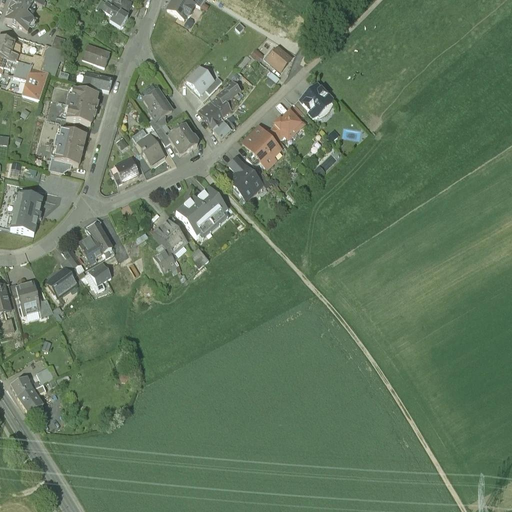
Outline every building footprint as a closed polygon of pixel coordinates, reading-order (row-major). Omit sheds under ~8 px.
[(27,3),(21,0),(11,0),(11,1),(13,2),(9,8),(11,9),(8,13),(11,15),(5,25),(17,32),(18,31),(27,36),(33,25),(31,23),(34,17),(28,14),(32,6),(27,3)] [(45,5),(35,0),(28,0),(29,0),(27,3),(32,6),(41,11),(45,5)] [(133,6),(125,3),(124,6),(106,0),(106,6),(107,7),(119,16),(120,15),(128,20),(133,6)] [(186,3),(181,0),(174,0),(166,13),(183,23),(186,19),(187,20),(189,19),(190,17),(191,14),(192,12),(190,11),(193,7),(186,3)] [(205,1),(204,0),(187,0),(186,3),(193,7),(199,11),(205,1)] [(105,8),(99,7),(96,12),(103,16),(105,14),(103,12),(105,8)] [(119,16),(107,7),(105,8),(103,12),(105,14),(112,19),(109,23),(121,30),(128,20),(120,15),(119,16)] [(65,44),(55,40),(51,51),(61,55),(65,44)] [(14,47),(0,42),(0,62),(5,64),(18,69),(48,78),(52,79),(56,70),(42,65),(34,62),(33,64),(17,59),(16,60),(10,58),(14,47)] [(109,57),(87,49),(82,62),(104,70),(109,57)] [(51,51),(47,50),(42,65),(56,70),(61,55),(51,51)] [(277,51),(272,56),(269,53),(263,60),(270,66),(272,68),(273,67),(280,74),(290,62),(277,51)] [(18,69),(5,64),(4,68),(11,70),(10,71),(16,73),(18,69)] [(48,78),(18,69),(16,73),(13,82),(26,86),(21,99),(39,105),(48,78)] [(199,70),(186,84),(200,97),(213,83),(199,70)] [(235,70),(229,77),(236,83),(242,76),(235,70)] [(279,81),(271,74),(268,79),(276,85),(279,81)] [(112,83),(86,76),(83,87),(109,94),(112,83)] [(225,92),(211,103),(222,118),(230,112),(237,104),(231,99),(238,93),(232,85),(224,91),(225,92)] [(73,92),(54,87),(46,122),(60,125),(75,129),(76,124),(66,122),(68,112),(65,111),(68,100),(71,101),(73,92)] [(316,89),(310,94),(310,96),(306,99),(305,98),(299,105),(309,115),(308,117),(312,121),(316,120),(330,107),(332,102),(328,98),(326,99),(316,89)] [(83,94),(73,92),(71,101),(68,100),(65,111),(68,112),(66,122),(76,124),(91,127),(92,121),(94,121),(96,115),(93,114),(94,110),(96,111),(98,105),(96,104),(97,97),(93,96),(83,94)] [(158,92),(143,102),(150,112),(148,113),(153,121),(155,124),(161,120),(172,113),(158,92)] [(309,115),(299,105),(305,98),(304,97),(293,107),(294,108),(303,118),(304,119),(309,115)] [(211,103),(198,112),(212,132),(219,127),(216,122),(222,118),(211,103)] [(294,108),(289,114),(290,116),(291,115),(298,123),(303,118),(294,108)] [(290,116),(285,121),(283,119),(274,128),(284,138),(286,140),(295,132),(296,134),(303,127),(298,123),(291,115),(290,116)] [(161,120),(155,124),(153,121),(148,125),(154,133),(155,134),(161,130),(165,127),(161,120)] [(46,122),(44,121),(36,158),(51,161),(51,160),(54,161),(56,153),(53,152),(56,141),(59,142),(61,132),(58,131),(60,125),(46,122)] [(219,127),(212,132),(219,142),(234,129),(229,123),(227,121),(219,127)] [(284,138),(274,128),(269,133),(271,136),(279,143),(284,138)] [(168,140),(161,130),(155,134),(161,144),(165,149),(170,145),(167,141),(168,140)] [(168,140),(167,141),(170,145),(171,146),(179,158),(186,153),(189,153),(196,148),(197,145),(194,140),(191,139),(184,130),(168,140)] [(267,140),(258,130),(242,146),(251,155),(259,164),(266,171),(275,163),(272,160),(279,153),(267,140)] [(86,138),(61,132),(59,142),(56,141),(53,152),(56,153),(54,161),(54,162),(71,166),(78,168),(79,166),(80,166),(81,162),(80,162),(81,157),(82,157),(84,150),(83,149),(84,145),(85,145),(86,140),(85,140),(86,138)] [(155,134),(154,133),(150,136),(156,147),(161,144),(155,134)] [(150,136),(136,146),(142,155),(141,155),(151,169),(164,160),(156,147),(150,136)] [(279,143),(271,136),(267,140),(279,153),(284,149),(279,143)] [(0,138),(0,147),(8,148),(8,139),(0,138)] [(127,148),(122,140),(116,144),(121,151),(127,148)] [(259,164),(251,155),(246,160),(254,169),(259,164)] [(54,161),(51,160),(51,161),(48,173),(61,176),(63,168),(70,170),(71,166),(54,162),(54,161)] [(118,174),(122,184),(138,177),(131,161),(115,168),(118,174)] [(243,168),(236,161),(229,168),(235,174),(234,176),(227,183),(234,191),(233,192),(237,197),(239,195),(246,203),(262,187),(255,180),(256,180),(251,175),(250,175),(243,168)] [(118,187),(122,184),(118,174),(113,176),(118,187)] [(195,202),(193,199),(175,214),(196,239),(227,212),(209,190),(195,202)] [(10,231),(33,236),(37,222),(39,223),(40,216),(38,216),(42,201),(18,196),(16,207),(14,207),(11,219),(13,220),(10,231)] [(97,220),(83,229),(91,238),(97,245),(105,240),(97,226),(101,225),(97,220)] [(185,245),(167,224),(152,236),(165,251),(165,250),(171,257),(185,245)] [(91,238),(78,245),(90,265),(96,262),(94,259),(103,254),(97,245),(91,238)] [(105,240),(97,245),(103,254),(105,259),(110,256),(108,251),(111,250),(105,240)] [(165,251),(153,259),(159,269),(163,276),(164,276),(175,269),(174,263),(165,250),(165,251)] [(80,266),(70,252),(64,257),(67,261),(73,271),(80,266)] [(199,252),(189,261),(198,271),(208,263),(199,252)] [(73,271),(67,261),(60,266),(64,270),(71,280),(77,276),(73,271)] [(102,264),(89,271),(90,274),(88,275),(89,277),(92,276),(96,286),(110,278),(102,264)] [(80,267),(75,271),(80,277),(84,275),(86,274),(80,267)] [(159,269),(155,271),(159,278),(163,276),(159,269)] [(64,270),(58,275),(59,277),(48,285),(58,299),(76,287),(71,280),(64,270)] [(90,283),(84,275),(80,277),(86,285),(90,283)] [(16,284),(9,286),(12,298),(18,296),(16,288),(15,288),(16,287),(16,284)] [(16,287),(16,288),(18,296),(23,315),(39,310),(41,310),(39,306),(36,291),(34,292),(32,284),(16,287)] [(0,287),(0,336),(13,333),(11,322),(5,324),(3,316),(10,314),(3,286),(0,287)] [(48,304),(39,306),(41,310),(39,310),(41,318),(53,315),(48,304)] [(26,380),(10,388),(18,399),(32,392),(30,388),(29,385),(26,380)] [(40,383),(30,388),(32,392),(40,388),(39,387),(42,386),(40,383)] [(32,392),(18,399),(29,417),(36,412),(37,414),(42,412),(40,410),(43,408),(37,399),(47,394),(43,387),(40,388),(32,392)]
